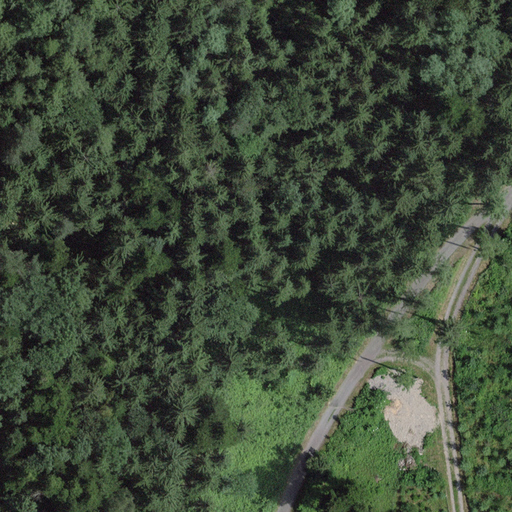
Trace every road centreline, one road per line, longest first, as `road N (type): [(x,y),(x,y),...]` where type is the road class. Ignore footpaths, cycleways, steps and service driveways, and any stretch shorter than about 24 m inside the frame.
road 1 (track): [(268,511),(343,384),(441,260)]
road 2 (track): [(0,46),(41,135),(0,269)]
